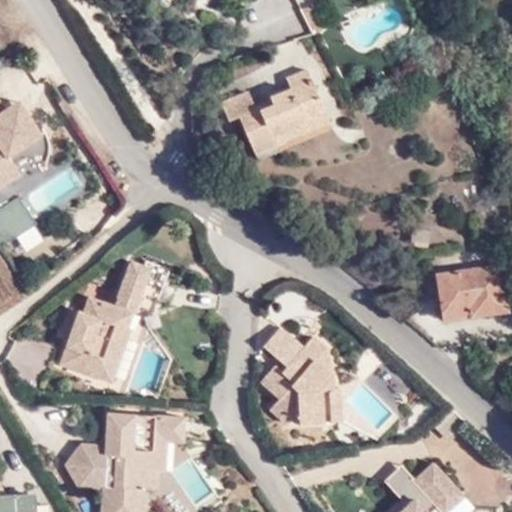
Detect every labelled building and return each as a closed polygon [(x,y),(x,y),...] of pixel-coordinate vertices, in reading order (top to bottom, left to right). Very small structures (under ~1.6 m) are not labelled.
[(313,4),(301,9),(312,30),(320,24),(314,11),(315,10),(313,4)] [(313,33),(314,34),(323,30),(320,24),(312,30),(313,33)] [(257,108),(254,103),(249,90),(223,102),(230,120),(240,115),(256,152),(277,143),(274,136),(312,119),(304,100),(319,93),(308,68),(285,78),(290,87),(275,94),(276,98),(257,108)] [(274,136),(277,143),(330,119),(319,93),(304,100),(312,119),(274,136)] [(275,94),(254,103),(257,108),(276,98),(275,94)] [(6,110),(0,99),(0,189),(20,177),(9,160),(45,136),(22,100),(6,110)] [(16,197),(0,208),(0,245),(34,224),(16,197)] [(36,226),(16,238),(26,253),(46,241),(36,226)] [(503,266),(484,268),(485,275),(471,277),(470,270),(438,275),(444,320),(508,311),(503,266)] [(485,275),(484,268),(470,270),(471,277),(485,275)] [(89,293),(83,307),(133,323),(137,307),(89,293)] [(133,323),(83,307),(78,305),(76,309),(70,329),(59,363),(114,381),(133,323)] [(70,329),(76,309),(67,306),(60,325),(70,329)] [(304,420),(346,417),(345,384),(337,384),(336,367),(324,357),(327,354),(322,350),(329,342),(316,329),(304,340),(284,321),(265,341),(289,363),(286,367),(279,361),(263,378),(281,394),(272,404),(291,421),(298,416),(304,420)] [(149,511),(151,468),(170,468),(171,440),(178,440),(187,441),(189,413),(107,409),(106,441),(82,440),(66,463),(79,487),(104,487),(103,511),(149,511)] [(171,440),(170,468),(174,469),(180,465),(177,459),(178,454),(178,440),(171,440)] [(430,511),(431,511),(438,504),(443,511),(449,511),(467,496),(438,463),(417,478),(422,483),(404,498),(387,511),(430,511)] [(422,483),(417,478),(405,463),(388,478),(404,498),(422,483)] [(29,511),(27,494),(0,495),(0,511),(29,511)]
